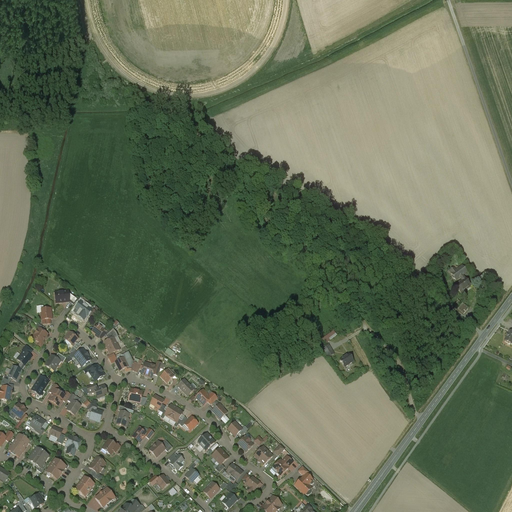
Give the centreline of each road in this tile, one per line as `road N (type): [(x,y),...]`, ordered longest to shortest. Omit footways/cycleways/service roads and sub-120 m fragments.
road 1 (secondary): [(354,511),(511,297)]
road 2 (track): [(353,511),(243,407),(161,353)]
road 3 (residential): [(120,376),(82,325),(66,317),(27,373),(24,388),(38,402),(92,434)]
road 4 (residential): [(239,511),(269,488),(270,477),(205,412),(167,389),(120,376)]
road 5 (residential): [(107,425),(211,511)]
